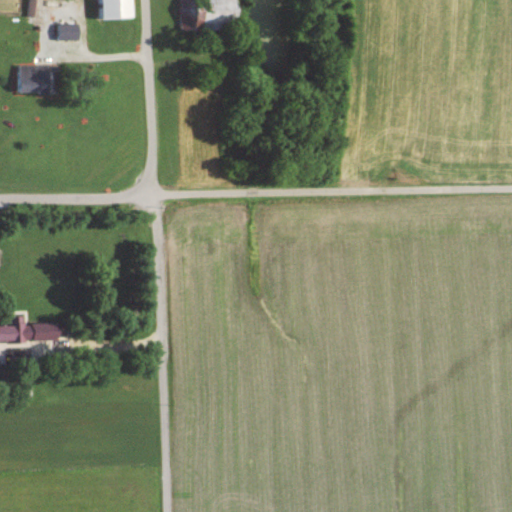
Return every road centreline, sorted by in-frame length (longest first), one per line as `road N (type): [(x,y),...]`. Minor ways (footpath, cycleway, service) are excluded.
road 1 (residential): [(146,189),(511,179)]
road 2 (residential): [(146,189),(158,234),(166,511)]
road 3 (residential): [(146,189),(153,167),(144,0)]
road 4 (residential): [(0,199),(114,200),(146,189)]
